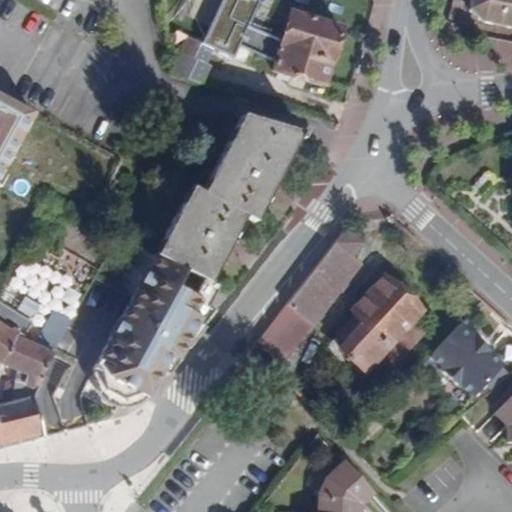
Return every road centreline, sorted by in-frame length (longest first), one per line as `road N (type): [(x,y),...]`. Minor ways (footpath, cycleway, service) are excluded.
road 1 (residential): [(176,404),(359,174)]
road 2 (residential): [(359,174),(405,203),(511,300)]
road 3 (residential): [(69,475),(122,467),(176,404)]
